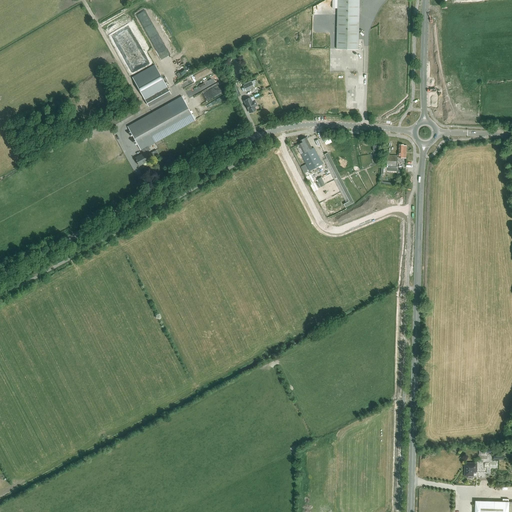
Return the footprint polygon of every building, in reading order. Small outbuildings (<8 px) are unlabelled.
[(359,0),(337,0),(336,49),(358,49),(359,0)] [(146,9),(137,13),(141,22),(151,18),(146,9)] [(170,93),(155,65),(132,78),(148,105),(170,93)] [(194,81),(213,70),(211,67),(192,78),(194,81)] [(206,89),(209,88),(206,82),(188,90),(187,90),(191,98),(203,92),(202,89),(205,87),(206,89)] [(254,86),(251,82),(243,85),(245,90),(254,86)] [(231,85),(234,92),(237,97),(241,95),(235,83),(231,85)] [(257,105),(255,100),(253,96),(244,101),(249,113),(251,112),(252,113),(254,112),(254,110),(256,110),(254,107),(257,105)] [(143,153),(135,158),(139,165),(151,159),(147,151),(150,150),(148,146),(195,119),(190,110),(178,117),(170,103),(128,127),(141,150),(143,153)] [(124,122),(123,121),(141,111),(138,106),(108,122),(112,129),(124,122)] [(312,149),(306,137),(300,140),(301,143),(299,144),(311,170),(322,165),(319,158),(317,159),(312,149)] [(397,172),(398,158),(406,158),(406,146),(404,146),(404,145),(399,144),(399,153),(397,153),(397,156),(387,155),(387,172),(397,172)] [(328,153),(325,154),(327,159),(324,160),(347,203),(344,204),(345,207),(354,203),(328,153)] [(319,189),(309,170),(308,170),(307,169),(303,171),(314,192),(319,189)] [(325,185),(322,178),(318,180),(319,182),(317,183),(319,188),(325,185)] [(473,478),(473,473),(477,473),(477,463),(465,463),(465,476),(468,476),(468,478),(469,478),(472,479),(473,478)] [(475,511),(508,511),(509,503),(509,501),(475,501),(475,511)]
